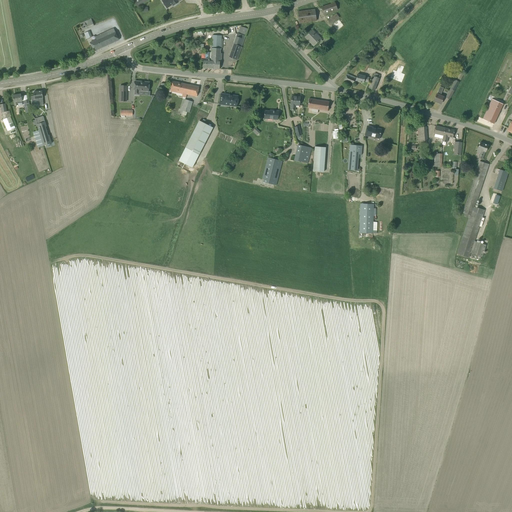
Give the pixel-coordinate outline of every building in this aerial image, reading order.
[(130,0),(136,9),(149,0),(130,0)] [(162,0),(162,1),(167,8),(172,5),(173,6),(179,2),(178,1),(179,0),(162,0)] [(337,10),(335,2),(321,7),(324,15),(337,10)] [(316,21),(316,14),(315,9),(298,12),(299,23),(304,23),(316,21)] [(339,18),(336,13),(328,20),(332,25),(333,24),(333,23),(339,18)] [(91,19),(80,23),(83,31),(94,26),(91,19)] [(96,40),(90,42),(94,51),(119,40),(113,28),(95,37),(96,40)] [(310,33),(306,36),(312,41),(310,43),(313,46),(317,42),(320,40),(312,31),(310,33)] [(219,69),(220,61),(221,61),(222,53),(220,53),(220,49),(221,49),(221,36),(212,35),(211,48),(211,53),(205,52),(205,60),(203,60),(203,68),(219,69)] [(236,36),(234,43),(242,46),(244,39),(236,36)] [(326,37),(322,41),(325,45),(330,40),(326,37)] [(229,57),(237,60),(242,46),(234,43),(229,57)] [(365,71),(370,63),(365,60),(360,68),(365,71)] [(355,80),(356,77),(351,75),(347,73),(344,81),(353,84),(355,80)] [(374,90),(376,86),(379,79),(378,79),(380,75),(375,73),(373,77),(368,88),(374,90)] [(367,82),(368,78),(364,77),(364,76),(362,76),(357,74),(355,81),(363,83),(364,81),(367,82)] [(386,80),(384,88),(397,92),(399,83),(395,82),(396,78),(391,76),(390,81),(386,80)] [(459,82),(455,80),(445,98),(449,100),(459,82)] [(148,92),(149,82),(143,82),(141,82),(141,81),(135,81),(134,90),(134,94),(138,95),(139,91),(148,92)] [(197,97),(199,87),(172,81),(171,86),(170,91),(182,94),(182,97),(186,98),(186,95),(197,97)] [(441,104),(443,99),(443,97),(440,96),(443,88),(440,86),(434,101),(441,104)] [(43,98),(42,91),(34,92),(34,96),(31,96),(31,101),(38,100),(39,105),(43,105),(42,98),(43,98)] [(14,102),(15,105),(16,115),(19,115),(18,105),(17,101),(22,101),(22,99),(21,94),(12,95),(13,100),(14,102)] [(238,96),(232,95),(221,94),(219,104),(237,107),(238,96)] [(299,102),(300,97),(292,96),(291,101),(290,109),(294,110),(295,105),(299,105),(299,102)] [(184,99),(180,114),(186,116),(187,112),(189,113),(193,102),(184,99)] [(327,111),(329,102),(309,99),(307,108),(327,111)] [(495,119),(502,104),(491,99),(484,114),(482,118),(493,123),(495,119)] [(6,111),(5,104),(0,104),(0,108),(1,112),(2,112),(3,120),(1,121),(2,124),(4,124),(7,131),(9,131),(10,135),(15,133),(14,129),(15,128),(10,117),(11,116),(9,111),(6,111)] [(206,112),(199,109),(197,113),(204,117),(206,112)] [(264,118),(273,119),(278,120),(279,111),(272,111),(265,111),(264,118)] [(43,116),(35,118),(37,124),(36,124),(39,135),(41,142),(42,142),(43,146),(52,143),(49,135),(48,135),(46,127),(43,116)] [(185,148),(179,161),(192,168),(199,155),(213,128),(199,121),(185,147),(185,148)] [(379,139),(380,134),(381,130),(367,126),(365,136),(379,139)] [(435,126),(433,134),(435,134),(443,136),(445,128),(435,126)] [(418,127),(419,142),(427,141),(426,127),(418,127)] [(454,130),(445,128),(443,136),(442,139),(442,141),(447,142),(448,137),(453,138),(453,135),(454,130)] [(454,142),(453,155),(461,155),(462,142),(454,142)] [(485,152),(488,145),(480,142),(477,149),(481,151),(478,158),(482,159),(484,152),(485,152)] [(308,163),(311,148),(297,145),(294,161),(308,163)] [(362,146),(350,145),(348,169),(357,170),(359,154),(362,155),(362,146)] [(315,147),(313,171),(324,172),(325,148),(315,147)] [(435,154),(434,167),(441,167),(442,154),(435,154)] [(263,181),(264,182),(273,184),(274,182),(276,182),(282,161),(267,157),(261,179),(263,179),(263,181)] [(474,207),(488,164),(479,161),(462,213),(465,214),(464,217),(468,218),(456,254),(469,258),(470,253),(482,257),(486,245),(474,241),(484,210),(474,207)] [(499,170),(496,179),(505,182),(508,172),(499,170)] [(377,230),(372,230),(373,216),(375,216),(375,209),(373,209),(373,204),(360,204),(359,233),(372,234),(376,234),(377,230)]
